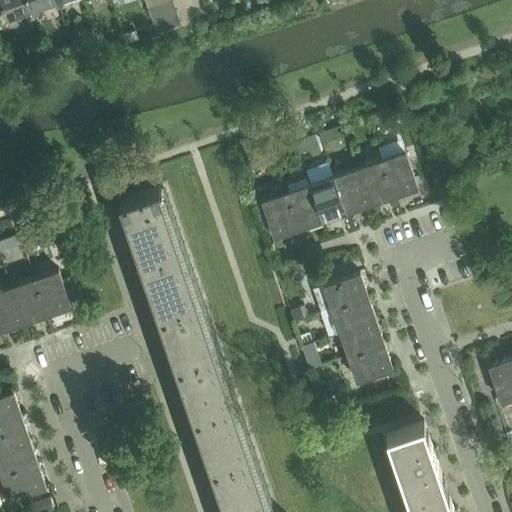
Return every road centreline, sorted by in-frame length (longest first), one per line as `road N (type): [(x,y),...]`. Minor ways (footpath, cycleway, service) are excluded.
road 1 (residential): [(489,511),(403,259)]
road 2 (residential): [(102,511),(59,384),(136,346)]
